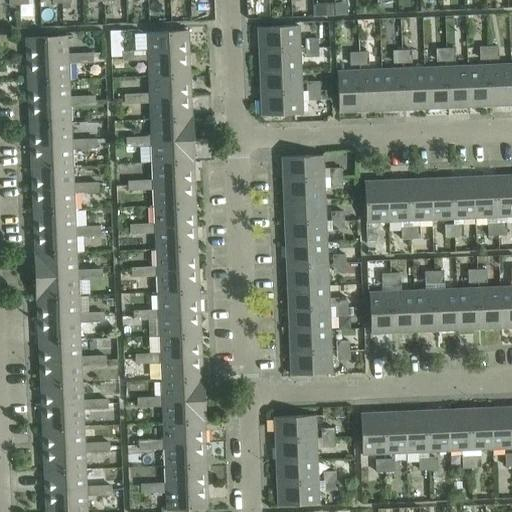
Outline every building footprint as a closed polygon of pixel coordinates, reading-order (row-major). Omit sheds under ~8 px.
[(258,28),(259,50),(300,49),(299,26),(258,28)] [(147,33),(148,51),(148,55),(189,54),(188,31),(147,33)] [(26,38),(27,61),(68,59),(68,55),(67,36),(26,38)] [(305,42),(306,48),(318,48),(318,39),(307,39),(305,42)] [(489,60),(489,47),(480,48),(480,58),(482,60),(489,60)] [(498,47),(489,47),(489,60),(496,59),(498,57),(498,47)] [(318,48),(306,48),(306,55),(308,57),(318,57),(318,48)] [(300,49),(259,50),(260,72),(301,70),(300,49)] [(446,61),(445,49),(436,49),(437,60),(439,62),(446,61)] [(454,49),(445,49),(446,61),(453,61),(455,59),(454,49)] [(148,51),(135,52),(136,60),(148,60),(149,77),(190,75),(189,54),(148,55),(148,51)] [(403,63),(402,51),(393,51),(394,62),(396,63),(403,63)] [(411,51),(402,51),(403,63),(410,63),(411,61),(411,51)] [(123,52),(123,61),(136,60),(135,52),(123,52)] [(368,52),(359,53),(359,65),(366,65),(368,63),(368,52)] [(93,62),(93,58),(93,53),(80,54),(81,63),(93,62)] [(359,65),(359,53),(350,53),(350,63),(352,65),(359,65)] [(69,80),(68,63),(81,63),(80,54),(68,55),(68,59),(27,61),(28,82),(69,80)] [(490,65),(468,66),(470,107),(491,106),(490,65)] [(511,81),(511,65),(490,65),(491,106),(511,105),(511,81)] [(468,66),(446,67),(448,108),(470,107),(468,66)] [(446,67),(424,68),(426,109),(448,108),(446,67)] [(424,68),(403,69),(405,110),(426,109),(424,68)] [(403,69),(381,70),(383,111),(405,110),(403,69)] [(301,70),(260,72),(261,94),(302,92),(301,70)] [(381,70),(360,71),(361,112),(383,111),(381,70)] [(361,112),(360,71),(337,72),(339,113),(361,112)] [(190,75),(149,77),(150,94),(150,99),(191,97),(190,75)] [(69,80),(28,82),(29,104),(70,102),(70,98),(69,80)] [(307,85),(308,92),(320,91),(319,82),(309,83),(307,85)] [(320,91),(308,92),(308,99),(310,100),(320,100),(320,91)] [(302,92),(261,94),(262,116),(303,114),(302,92)] [(150,94),(137,95),(138,103),(150,103),(151,120),(193,118),(193,117),(191,117),(191,97),(150,99),(150,94)] [(125,95),(125,104),(138,103),(137,95),(125,95)] [(95,105),(95,101),(94,96),(82,97),(82,106),(95,105)] [(70,102),(29,104),(30,125),(71,124),(70,106),(82,106),(82,97),(70,98),(70,102)] [(193,118),(151,120),(151,137),(152,142),(194,140),(193,118)] [(71,124),(30,125),(31,147),(72,145),(71,141),(71,124)] [(151,137),(139,138),(139,147),(152,146),(153,163),(194,161),(194,140),(152,142),(151,137)] [(127,138),(127,147),(139,147),(139,138),(127,138)] [(72,145),(31,147),(32,168),(72,167),(72,149),(84,149),(84,140),(71,141),(72,145)] [(97,148),(96,144),(96,140),(84,140),(84,149),(97,148)] [(282,158),(283,180),(324,178),(323,156),(282,158)] [(153,163),(153,181),(153,185),(194,184),(193,163),(194,163),(194,161),(153,163)] [(72,167),(32,168),(33,190),(73,188),(73,184),(72,167)] [(330,171),(330,178),(342,178),(342,169),(331,169),(330,171)] [(511,175),(495,177),(497,217),(511,216),(511,175)] [(495,177),(473,178),(475,218),(497,217),(495,177)] [(324,178),(283,180),(284,202),(325,200),(324,178)] [(342,178),(330,178),(330,185),(332,187),(342,187),(342,178)] [(452,178),(430,179),(432,220),(453,219),(452,178)] [(473,178),(452,178),(453,219),(475,218),(473,178)] [(430,179),(408,180),(410,221),(432,220),(430,179)] [(408,180),(387,181),(389,222),(410,221),(408,180)] [(128,182),(129,191),(141,190),(141,181),(128,182)] [(153,181),(141,181),(141,190),(154,189),(154,207),(195,205),(194,184),(153,185),(153,181)] [(389,222),(387,181),(364,182),(366,223),(389,222)] [(98,192),(98,187),(98,183),(86,184),(86,192),(98,192)] [(73,188),(33,190),(33,212),(74,210),(74,193),(86,192),(86,184),(73,184),(73,188)] [(325,200),(284,202),(285,223),(326,222),(325,200)] [(154,207),(155,224),(155,229),(196,227),(195,205),(154,207)] [(74,210),(33,212),(34,234),(75,232),(75,228),(74,210)] [(331,214),(332,221),(344,221),(343,212),(333,212),(331,214)] [(344,221),(332,221),(332,228),(334,230),(344,230),(344,221)] [(326,222),(285,223),(286,245),(326,243),(326,222)] [(497,236),(497,223),(490,224),(488,226),(488,236),(497,236)] [(504,223),(497,223),(497,236),(506,235),(506,225),(504,223)] [(155,224),(143,225),(143,233),(155,233),(156,250),(197,248),(196,227),(155,229),(155,224)] [(130,225),(131,234),(143,233),(143,225),(130,225)] [(454,237),(454,225),(447,225),(445,228),(445,238),(454,237)] [(461,225),(454,225),(454,237),(463,237),(463,227),(461,225)] [(100,235),(100,231),(100,226),(87,227),(88,236),(100,235)] [(34,254),(34,255),(76,253),(75,236),(88,236),(87,227),(75,228),(75,232),(34,234),(35,254),(34,254)] [(411,239),(410,227),(403,227),(402,229),(402,240),(411,239)] [(417,227),(410,227),(411,239),(420,239),(419,229),(417,227)] [(366,229),(367,241),(376,241),(376,231),(374,229),(366,229)] [(326,243),(286,245),(287,266),(327,265),(326,243)] [(156,250),(157,267),(157,272),(198,270),(197,248),(156,250)] [(76,253),(34,255),(35,277),(77,275),(77,271),(76,253)] [(333,258),(333,264),(346,264),(345,255),(335,255),(333,258)] [(346,264),(333,264),(334,271),(336,273),(346,273),(346,264)] [(327,265),(287,266),(288,288),(328,286),(327,265)] [(157,267),(144,268),(145,277),(157,276),(158,293),(199,292),(198,270),(157,272),(157,267)] [(132,268),(132,277),(145,277),(144,268),(132,268)] [(77,275),(35,277),(36,298),(78,297),(77,279),(90,279),(89,270),(77,271),(77,275)] [(102,278),(102,274),(102,270),(89,270),(90,279),(102,278)] [(478,282),(477,270),(468,271),(469,281),(471,283),(478,282)] [(486,270),(477,270),(478,282),(485,282),(487,280),(486,270)] [(435,284),(434,272),(425,272),(426,283),(428,285),(435,284)] [(443,272),(434,272),(435,284),(442,284),(443,282),(443,272)] [(400,273),(391,274),(391,286),(398,286),(400,284),(400,273)] [(391,286),(391,274),(382,274),(382,284),(384,286),(391,286)] [(328,286),(288,288),(288,310),(329,308),(328,286)] [(511,286),(500,287),(501,328),(511,327),(511,286)] [(500,287),(478,288),(480,329),(501,328),(500,287)] [(478,288),(456,289),(458,330),(480,329),(478,288)] [(456,289),(435,290),(437,331),(458,330),(456,289)] [(435,290),(413,291),(415,332),(437,331),(435,290)] [(413,291),(392,292),(393,333),(415,332),(413,291)] [(158,293),(159,311),(159,315),(200,313),(199,292),(158,293)] [(393,333),(392,292),(369,293),(371,334),(393,333)] [(78,297),(36,298),(36,300),(37,300),(38,320),(79,318),(79,314),(78,297)] [(335,301),(335,308),(347,307),(347,298),(337,299),(335,301)] [(347,307),(335,308),(335,314),(337,316),(348,316),(347,307)] [(329,308),(288,310),(289,331),(330,330),(329,308)] [(134,312),(134,320),(147,320),(146,311),(134,312)] [(159,311),(146,311),(147,320),(159,319),(160,336),(201,335),(200,313),(159,315),(159,311)] [(79,318),(38,320),(39,341),(80,340),(79,322),(91,322),(91,313),(79,314),(79,318)] [(104,321),(104,317),(104,313),(91,313),(91,322),(104,321)] [(330,330),(289,331),(290,353),(331,351),(330,330)] [(160,336),(161,354),(161,358),(202,357),(201,335),(160,336)] [(80,340),(39,341),(40,363),(81,362),(80,357),(80,340)] [(337,344),(337,351),(349,350),(349,341),(339,342),(337,344)] [(349,350),(337,351),(337,358),(339,360),(350,359),(349,350)] [(331,351),(290,353),(291,375),(332,374),(331,351)] [(161,354),(148,355),(148,363),(161,363),(162,380),(204,378),(204,377),(202,377),(202,357),(161,358),(161,354)] [(136,355),(136,364),(148,363),(148,355),(136,355)] [(106,365),(106,360),(105,356),(93,357),(93,365),(106,365)] [(81,362),(40,363),(41,385),(82,384),(81,366),(93,365),(93,357),(80,357),(81,362)] [(162,380),(162,398),(163,402),(205,400),(204,378),(162,380)] [(82,384),(41,385),(42,407),(82,405),(82,401),(82,384)] [(138,399),(138,407),(150,407),(150,398),(138,399)] [(162,398),(150,398),(150,407),(163,406),(163,423),(205,422),(205,400),(163,402),(162,398)] [(82,405),(42,407),(43,428),(83,427),(83,409),(95,409),(95,400),(82,401),(82,405)] [(108,408),(107,404),(107,400),(95,400),(95,409),(108,408)] [(511,407),(491,408),(493,449),(511,448),(511,407)] [(491,408),(469,409),(471,450),(493,449),(491,408)] [(469,409),(448,410),(449,451),(471,450),(469,409)] [(448,410),(426,411),(428,452),(449,451),(448,410)] [(426,411),(405,412),(406,453),(428,452),(426,411)] [(405,412),(383,413),(385,454),(406,453),(405,412)] [(385,454),(383,413),(360,414),(362,455),(385,454)] [(274,418),(275,440),(316,438),(315,416),(274,418)] [(163,423),(164,441),(164,445),(205,443),(204,423),(206,423),(205,422),(163,423)] [(83,427),(43,428),(44,450),(84,448),(84,444),(83,427)] [(324,431),(324,438),(336,437),(336,429),(326,429),(324,431)] [(336,437),(324,438),(324,445),(326,447),(337,446),(336,437)] [(316,438),(275,440),(276,462),(317,460),(316,438)] [(139,442),(140,450),(152,450),(152,441),(139,442)] [(164,441),(152,441),(152,450),(164,449),(165,466),(206,465),(205,443),(164,445),(164,441)] [(84,448),(44,450),(44,471),(85,470),(84,452),(97,452),(97,443),(84,444),(84,448)] [(109,451),(109,447),(109,443),(97,443),(97,452),(109,451)] [(472,468),(471,456),(464,456),(462,458),(463,469),(472,468)] [(478,456),(471,456),(472,468),(481,468),(480,458),(478,456)] [(429,470),(428,458),(421,458),(419,460),(420,470),(429,470)] [(435,458),(428,458),(429,470),(438,470),(437,460),(435,458)] [(392,459),(385,460),(386,472),(395,472),(394,461),(392,459)] [(317,460),(276,462),(277,483),(318,482),(317,460)] [(386,472),(385,460),(378,460),(376,462),(377,472),(386,472)] [(206,465),(165,466),(166,484),(166,488),(207,486),(206,465)] [(85,470),(44,471),(45,493),(86,491),(86,487),(85,470)] [(326,474),(326,481),(338,481),(338,472),(328,472),(326,474)] [(338,481),(326,481),(326,488),(328,490),(338,490),(338,481)] [(318,482),(277,483),(278,506),(319,504),(318,482)] [(141,485),(142,493),(154,493),(154,484),(141,485)] [(166,484),(154,484),(154,493),(166,492),(167,511),(208,509),(207,486),(166,488),(166,484)] [(86,491),(45,493),(46,511),(86,511),(86,496),(99,495),(98,486),(86,487),(86,491)] [(111,494),(111,490),(111,486),(98,486),(99,495),(111,494)]
